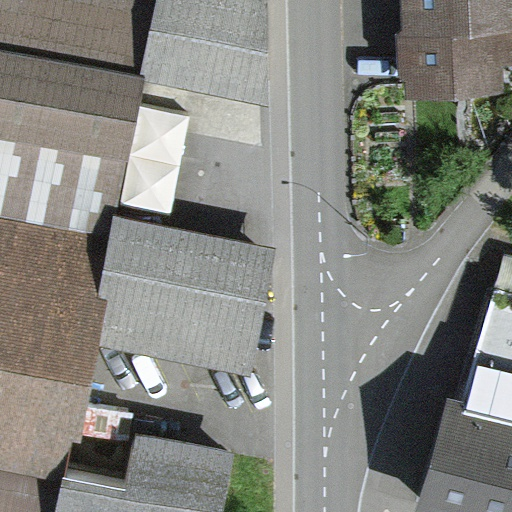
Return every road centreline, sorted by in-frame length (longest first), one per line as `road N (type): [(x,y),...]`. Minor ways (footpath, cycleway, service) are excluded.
road 1 (residential): [(319,0),(325,334)]
road 2 (residential): [(325,334),(394,315),(511,173)]
road 3 (residential): [(325,334),(324,511)]
